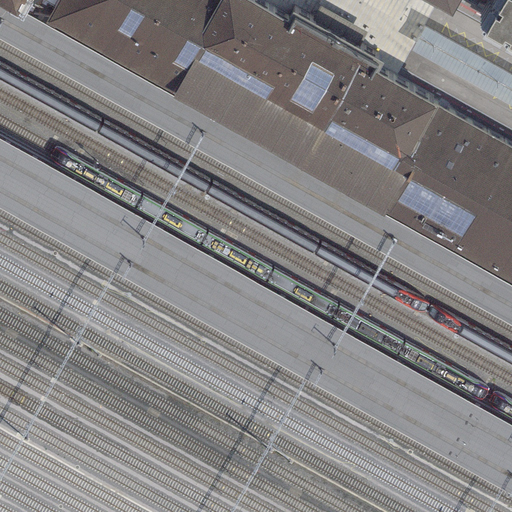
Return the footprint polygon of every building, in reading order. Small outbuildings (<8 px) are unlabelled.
[(27,0),(0,0),(0,4),(19,15),(27,0)] [(57,0),(44,25),(270,149),(511,286),(511,144),(375,74),(382,64),(334,39),(335,38),(293,14),(287,25),(243,0),(57,0)] [(421,0),(451,17),(460,0),(421,0)] [(511,0),(496,0),(484,21),(511,36),(511,0)] [(0,32),(511,321),(511,286),(270,149),(44,25),(19,15),(0,4),(0,32)] [(411,43),(511,99),(511,68),(424,20),(411,43)] [(0,202),(511,485),(511,420),(0,132),(0,202)]
